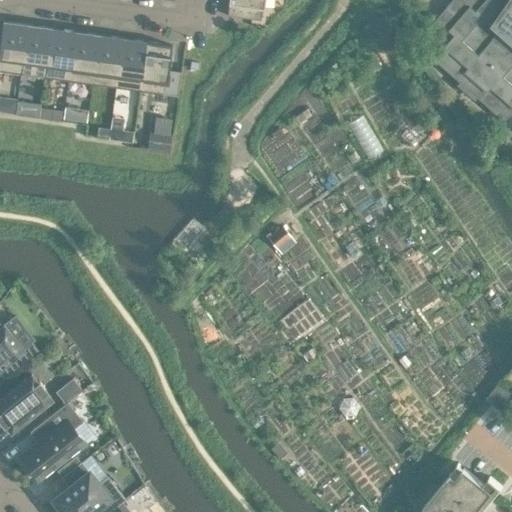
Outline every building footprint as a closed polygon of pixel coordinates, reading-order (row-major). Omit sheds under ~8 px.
[(452,34),(432,57),(502,119),(511,107),(511,0),(451,0),(435,18),(452,34)] [(226,15),(235,16),(236,4),(228,3),(226,15)] [(245,5),(236,4),(235,16),(243,17),(245,5)] [(253,6),(245,5),(243,17),(251,18),(253,6)] [(261,7),(253,6),(251,18),(260,19),(261,7)] [(27,24),(5,21),(2,21),(0,36),(0,70),(20,74),(27,24)] [(44,77),(45,67),(51,27),(27,24),(20,74),(21,74),(22,64),(44,67),(43,77),(44,77)] [(51,27),(45,67),(44,77),(68,80),(74,31),(51,27)] [(98,34),(74,31),(68,80),(91,83),(98,34)] [(122,37),(98,34),(91,83),(115,87),(122,37)] [(146,41),(123,37),(122,37),(115,87),(139,90),(146,41)] [(177,95),(180,71),(167,69),(170,44),(146,41),(139,90),(177,95)] [(3,110),(14,111),(16,100),(9,99),(4,103),(3,110)] [(28,105),(26,105),(16,104),(15,112),(27,113),(28,105)] [(50,117),(62,118),(63,110),(52,109),(50,117)] [(75,112),(73,112),(63,110),(62,118),(74,120),(75,112)] [(362,114),(349,121),(370,156),(383,148),(362,114)] [(96,134),(108,136),(109,128),(98,126),(96,134)] [(121,130),(119,129),(109,128),(108,136),(120,138),(121,130)] [(147,148),(167,151),(170,135),(149,132),(147,148)] [(268,229),(264,232),(276,246),(290,234),(280,223),(270,232),(268,229)] [(0,368),(7,377),(38,352),(30,341),(22,347),(3,324),(1,326),(0,324),(0,368)] [(0,420),(2,424),(4,423),(10,431),(12,430),(11,429),(37,409),(49,400),(51,399),(44,391),(46,390),(38,380),(36,381),(30,373),(29,374),(16,385),(0,397),(0,420)] [(80,388),(72,377),(55,391),(63,401),(80,388)] [(81,420),(66,401),(30,430),(37,440),(18,454),(24,463),(31,472),(31,471),(38,480),(85,443),(73,427),(81,420)] [(277,442),(271,447),(279,457),(286,452),(277,442)] [(75,455),(56,470),(61,476),(80,462),(75,455)] [(87,471),(80,462),(61,476),(69,486),(54,497),(52,498),(53,499),(54,499),(55,501),(52,503),(58,511),(87,511),(92,508),(94,511),(106,511),(124,498),(107,476),(97,484),(88,472),(89,472),(88,470),(87,471)] [(474,511),(492,490),(464,467),(456,476),(450,472),(449,473),(450,473),(423,506),(424,511),(474,511)] [(129,511),(121,501),(107,511),(129,511)]
